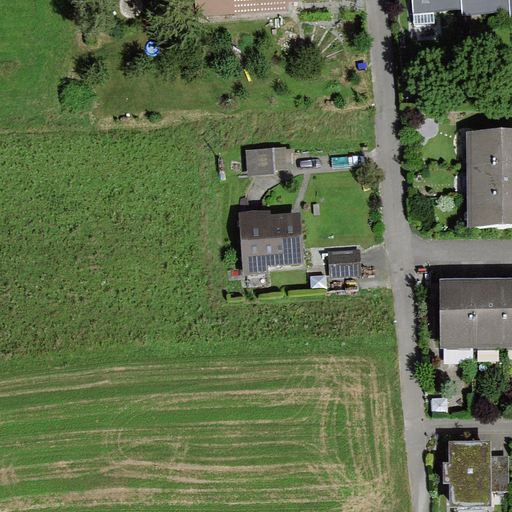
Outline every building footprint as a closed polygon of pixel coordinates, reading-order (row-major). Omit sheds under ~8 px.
[(196,0),(198,16),(290,10),(290,2),(304,2),(304,0),(196,0)] [(412,0),(414,13),(461,10),(460,0),(412,0)] [(460,0),(461,10),(461,14),(510,11),(509,0),(460,0)] [(511,133),(468,134),(469,226),(511,225),(511,133)] [(287,149),(247,150),(248,173),(275,172),(275,169),(288,169),(287,149)] [(271,211),(238,213),(242,277),(268,276),(268,266),(303,264),(300,214),(271,216),(271,211)] [(360,251),(329,252),(330,277),(361,276),(360,251)] [(511,277),(442,279),(443,349),(511,347),(511,277)] [(450,462),(445,462),(445,482),(451,482),(451,505),(493,505),(493,491),(510,491),(509,457),(492,457),(492,442),(450,442),(450,462)]
